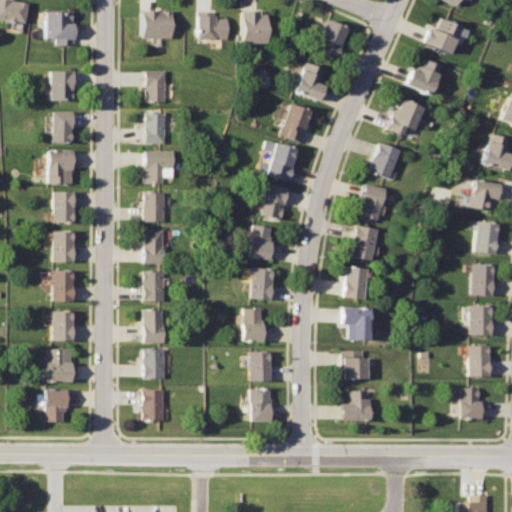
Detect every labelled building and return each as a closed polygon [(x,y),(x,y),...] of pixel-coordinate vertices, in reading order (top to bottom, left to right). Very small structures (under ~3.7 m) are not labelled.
[(23,0),(0,0),(0,18),(21,22),(23,0)] [(256,8),(237,8),(239,41),(264,41),(263,11),(256,12),(256,8)] [(69,9),(43,9),(43,38),(52,37),(52,43),(69,43),(69,9)] [(167,9),(138,9),(139,35),(167,35),(167,9)] [(223,17),(211,17),(211,13),(194,13),(195,37),(224,36),(223,17)] [(437,15),(432,28),(426,25),(419,40),(445,52),(457,23),(437,15)] [(324,17),(314,39),(321,43),(318,50),(334,59),(340,45),(337,43),(344,26),(324,17)] [(420,57),(415,68),(409,66),(402,82),(425,93),(437,65),(420,57)] [(304,60),(291,89),(316,99),(322,84),(318,82),(324,69),(304,60)] [(162,68),(142,69),(143,100),(163,99),(162,68)] [(69,69),(46,69),(47,98),(69,97),(69,69)] [(511,97),(506,94),(497,116),(511,122),(511,97)] [(398,97),(386,127),(403,135),(417,105),(398,97)] [(286,101),(276,134),(299,141),(309,109),(286,101)] [(68,109),(48,110),(48,141),(68,141),(68,109)] [(162,111),(141,112),(142,142),(161,141),(162,111)] [(505,137),(487,133),(480,162),(504,168),(508,152),(501,150),(505,137)] [(294,145),(264,139),(262,147),(269,149),(264,174),(287,178),(294,145)] [(376,140),(366,170),(385,177),(397,148),(376,140)] [(68,148),(43,149),(44,182),(69,181),(68,148)] [(170,148),(141,148),(142,182),(161,181),(160,167),(170,167),(170,148)] [(498,181),(472,177),(467,205),(486,208),(487,197),(496,199),(498,181)] [(284,187),(264,183),(257,213),(277,217),(284,187)] [(381,187),(362,183),(355,214),(374,218),(381,187)] [(69,189),(48,189),(49,221),(70,220),(69,189)] [(160,190),(139,190),(141,219),(161,218),(160,190)] [(494,222),(473,220),(471,250),(491,252),(494,222)] [(267,226),(251,224),(246,257),(270,260),(272,241),(265,241),(267,226)] [(373,228),(353,224),(347,254),(366,258),(373,228)] [(159,228),(140,228),(140,262),(159,262),(159,228)] [(69,229),(48,229),(48,260),(69,258),(69,229)] [(488,263),(467,263),(466,293),(488,293),(488,263)] [(364,268),(344,265),(340,295),(361,298),(364,268)] [(270,269),(248,266),(246,297),(266,300),(270,269)] [(68,269),(47,270),(48,300),(69,299),(68,269)] [(160,270),(139,270),(140,300),(161,300),(160,270)] [(367,306),(340,304),(339,323),(345,323),(344,337),(365,337),(367,306)] [(487,304),(465,304),(465,334),(487,334),(487,304)] [(69,309),(47,308),(48,339),(68,339),(69,309)] [(158,308),(139,308),(140,341),(160,340),(158,308)] [(257,308),(239,308),(239,340),(265,340),(265,323),(257,323),(257,308)] [(484,344),(464,345),(464,375),(485,374),(484,344)] [(67,347),(42,347),(42,379),(66,379),(67,347)] [(158,347),(140,348),(140,378),(160,377),(158,347)] [(264,349),(245,350),(246,378),(266,378),(264,349)] [(364,349),(340,349),(339,376),(363,376),(364,349)] [(474,385),(456,386),(457,418),(482,417),(481,401),(474,400),(474,385)] [(65,387),(41,388),(40,419),(59,419),(60,404),(65,405),(65,387)] [(266,387),(246,387),(246,419),(266,419),(266,387)] [(158,388),(138,388),(138,420),(158,419),(158,388)] [(365,389),(346,389),(346,400),(338,401),(339,418),(366,418),(365,389)] [(482,511),(482,494),(453,494),(453,511),(482,511)]
